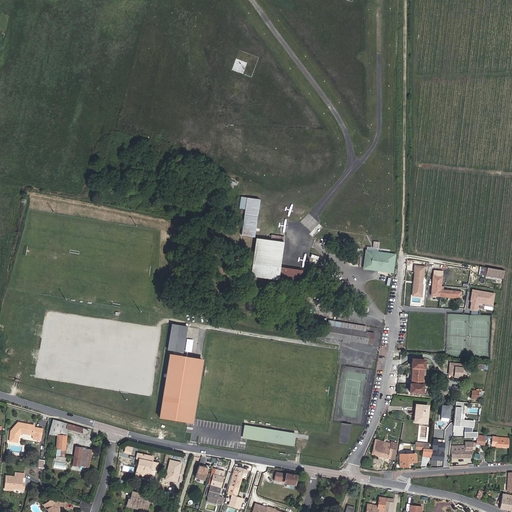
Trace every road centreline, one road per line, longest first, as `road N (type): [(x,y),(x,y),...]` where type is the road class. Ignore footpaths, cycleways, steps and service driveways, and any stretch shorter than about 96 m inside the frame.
road 1 (residential): [(402,244),(406,0)]
road 2 (residential): [(402,244),(388,378),(351,476)]
road 3 (tertiary): [(115,430),(315,470)]
road 4 (tertiary): [(0,394),(115,430)]
